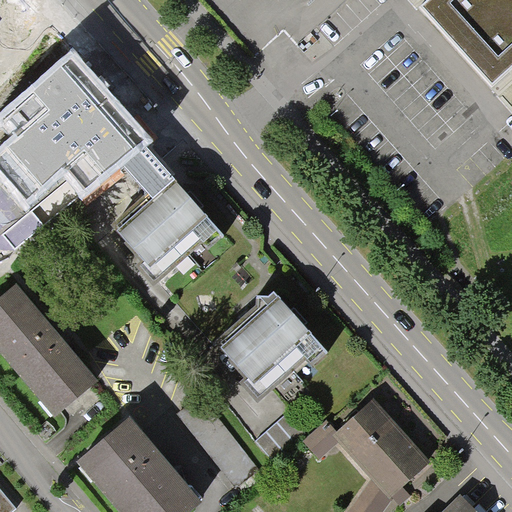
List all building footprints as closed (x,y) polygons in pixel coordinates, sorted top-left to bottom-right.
[(28,0),(0,0),(0,71),(38,45),(27,29),(41,19),(28,0)] [(511,0),(428,0),(421,6),(496,86),(511,70),(511,0)] [(141,141),(68,61),(3,120),(19,138),(0,154),(0,169),(27,199),(64,166),(86,190),(141,141)] [(225,232),(176,177),(118,228),(167,283),(225,232)] [(100,379),(17,282),(0,296),(0,353),(55,417),(100,379)] [(270,297),(260,296),(258,306),(215,343),(245,378),(240,383),(257,402),(304,362),(311,370),(330,354),(275,292),(270,297)] [(200,395),(178,413),(235,487),(258,470),(200,395)] [(431,463),(374,398),(338,432),(334,435),(340,442),(372,478),(390,500),(392,498),(399,506),(410,497),(403,488),(431,463)] [(293,411),(257,441),(272,459),(308,429),(293,411)] [(186,511),(202,499),(132,417),(76,464),(116,511),(186,511)] [(334,435),(338,432),(326,419),(302,441),(320,460),(340,442),(334,435)] [(381,511),(390,500),(372,478),(349,511),(381,511)] [(0,486),(0,511),(16,511),(19,510),(0,486)] [(452,511),(480,511),(467,498),(452,511)]
